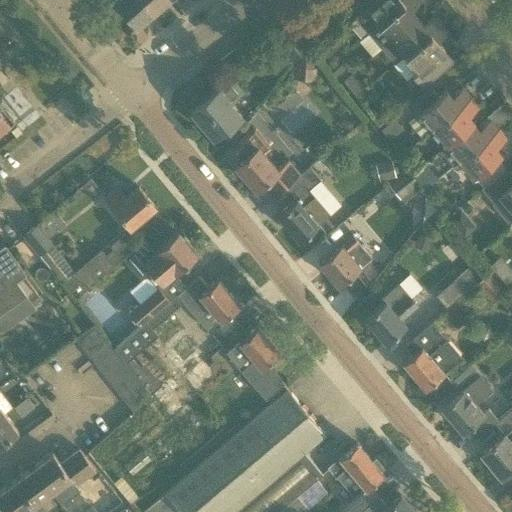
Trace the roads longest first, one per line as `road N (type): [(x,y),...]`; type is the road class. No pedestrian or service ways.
road 1 (tertiary): [(481,511),(130,94)]
road 2 (residential): [(0,194),(130,94)]
road 3 (tertiary): [(130,94),(255,0)]
